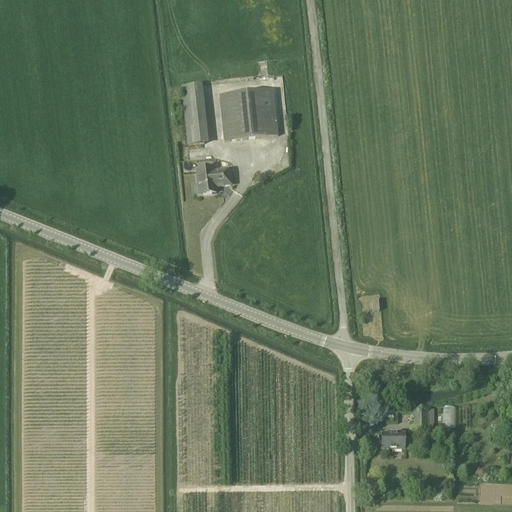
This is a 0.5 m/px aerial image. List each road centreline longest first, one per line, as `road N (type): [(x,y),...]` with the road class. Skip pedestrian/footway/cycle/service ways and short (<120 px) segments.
road 1 (tertiary): [(346,348),(0,218)]
road 2 (unclassified): [(346,348),(310,0)]
road 3 (tertiary): [(346,348),(455,360),(511,357)]
road 4 (unclassified): [(350,511),(346,348)]
